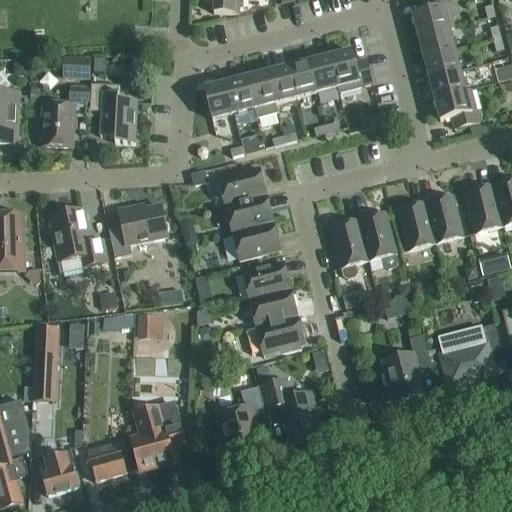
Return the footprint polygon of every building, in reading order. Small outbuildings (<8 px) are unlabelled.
[(201,0),(202,2),(214,2),(214,16),(239,17),(239,0),(201,0)] [(412,17),(418,39),(450,31),(450,32),(450,31),(454,29),(446,0),(430,0),(421,2),(424,14),(412,17)] [(492,7),(484,9),(487,21),(495,19),(492,7)] [(489,30),(493,42),(501,40),(498,28),(489,30)] [(418,39),(423,60),(455,52),(450,32),(450,31),(418,39)] [(504,51),(501,40),(493,42),(496,54),(504,51)] [(423,60),(429,81),(461,73),(455,52),(423,60)] [(338,90),(339,94),(372,86),(366,61),(354,64),(351,53),(330,58),(338,90)] [(309,63),(317,95),(338,90),(330,58),(309,63)] [(90,60),(63,59),(62,81),(89,82),(90,60)] [(93,59),(92,75),(106,75),(106,59),(93,59)] [(140,61),(125,60),(124,85),(139,85),(140,61)] [(29,62),(13,62),(13,78),(29,78),(29,62)] [(288,69),(296,100),(317,95),(309,63),(288,69)] [(267,74),(275,106),(296,100),(288,69),(267,74)] [(429,81),(434,102),(466,94),(466,93),(470,92),(470,93),(471,93),(470,91),(466,92),(461,73),(429,81)] [(246,79),(254,111),(257,120),(278,115),(275,106),(267,74),(246,79)] [(225,85),(233,116),(254,111),(246,79),(225,85)] [(212,122),(233,116),(225,85),(204,90),(212,122)] [(90,86),(89,114),(100,114),(99,139),(114,140),(114,146),(135,147),(137,103),(117,102),(117,88),(90,86)] [(30,89),(29,104),(39,104),(40,90),(30,89)] [(44,107),(42,148),(72,149),(73,119),(85,119),(86,106),(88,106),(89,90),(69,89),(67,108),(44,107)] [(479,125),(471,93),(470,93),(470,92),(466,93),(466,94),(434,102),(440,123),(451,120),(454,131),(479,125)] [(0,146),(16,147),(18,96),(0,95),(0,146)] [(369,122),(371,130),(383,127),(381,119),(369,122)] [(325,127),(327,135),(339,132),(337,124),(325,127)] [(316,138),(327,135),(325,127),(313,130),(316,138)] [(283,138),(286,146),(297,143),(295,135),(283,138)] [(274,149),(286,146),(283,138),(271,141),(274,149)] [(242,148),(244,156),(255,153),(253,145),(242,148)] [(232,159),(244,156),(242,148),(230,151),(232,159)] [(198,152),(197,156),(200,159),(204,160),(207,157),(207,153),(205,150),(201,150),(198,152)] [(218,180),(226,209),(266,198),(259,170),(218,180)] [(205,174),(191,178),(194,189),(208,185),(205,174)] [(511,183),(492,188),(502,229),(511,226),(511,183)] [(475,236),(502,229),(492,188),(465,195),(475,236)] [(226,209),(233,236),(273,225),(266,198),(226,209)] [(425,205),(435,246),(463,239),(453,198),(425,205)] [(408,253),(435,246),(425,205),(398,212),(408,253)] [(121,228),(108,231),(114,261),(131,257),(130,249),(168,240),(161,208),(133,214),(132,210),(117,213),(121,228)] [(84,271),(108,266),(103,242),(88,245),(81,212),(51,219),(61,264),(57,265),(60,281),(85,276),(84,271)] [(358,223),(368,263),(369,263),(372,272),(384,269),(388,271),(396,269),(398,264),(396,256),(386,216),(358,223)] [(0,274),(24,273),(22,218),(0,218),(0,274)] [(330,231),(341,270),(343,279),(347,282),(355,279),(358,275),(355,267),(368,263),(358,223),(330,231)] [(280,252),(273,225),(233,236),(239,263),(280,252)] [(184,240),(185,247),(198,243),(196,236),(184,240)] [(196,246),(187,248),(190,259),(198,257),(196,246)] [(506,255),(478,262),(482,278),(510,271),(506,255)] [(242,274),(249,303),(290,292),(283,264),(242,274)] [(476,268),(465,271),(468,282),(478,279),(476,268)] [(213,306),(207,278),(195,280),(201,308),(213,306)] [(487,282),(492,303),(506,300),(501,279),(487,282)] [(417,284),(409,286),(412,297),(423,294),(421,286),(417,284)] [(409,286),(397,288),(400,300),(412,297),(409,286)] [(481,287),(467,291),(468,299),(476,304),(485,302),(481,287)] [(181,292),(174,293),(175,306),(182,305),(183,305),(181,292)] [(249,303),(256,329),(297,319),(290,292),(249,303)] [(392,303),(389,293),(378,296),(380,307),(392,303)] [(117,310),(115,294),(98,297),(100,312),(117,310)] [(355,295),(342,298),(346,312),(358,309),(355,295)] [(376,307),(372,296),(361,299),(364,309),(376,307)] [(511,355),(511,310),(501,313),(511,355)] [(196,328),(210,325),(208,312),(198,315),(196,328)] [(134,316),(103,321),(102,332),(112,333),(133,330),(134,316)] [(138,318),(138,341),(155,342),(156,318),(138,318)] [(260,345),(263,357),(304,347),(297,319),(256,329),(246,332),(244,336),(246,346),(250,348),(260,345)] [(89,324),(88,336),(99,337),(99,325),(99,323),(88,323),(89,324)] [(507,373),(497,332),(495,325),(482,329),(481,327),(437,339),(442,355),(439,356),(448,390),(498,377),(497,376),(507,373)] [(70,327),(70,332),(77,337),(76,351),(83,351),(84,327),(70,327)] [(210,328),(199,331),(201,343),(213,340),(210,328)] [(36,330),(33,390),(33,402),(56,403),(60,332),(36,330)] [(433,374),(423,337),(409,340),(413,355),(382,363),(393,403),(424,395),(419,378),(433,374)] [(202,365),(196,367),(199,379),(216,375),(213,362),(202,365)] [(256,372),(256,375),(257,377),(259,378),(261,379),(264,379),(266,378),(267,376),(267,373),(267,371),(266,369),(264,368),(261,368),(259,369),(257,370),(256,372)] [(286,380),(259,387),(266,412),(280,409),(288,443),(321,434),(311,395),(291,400),(286,380)] [(265,416),(258,389),(240,393),(245,410),(218,417),(229,458),(260,450),(252,419),(265,416)] [(0,406),(0,511),(24,506),(17,481),(27,478),(22,461),(12,463),(11,460),(29,456),(30,434),(24,413),(22,406),(21,402),(0,406)] [(130,441),(140,474),(172,464),(169,453),(184,449),(172,404),(133,415),(140,438),(130,441)] [(113,446),(86,453),(95,486),(127,478),(120,455),(116,456),(113,446)] [(47,471),(39,473),(41,479),(47,500),(79,490),(73,470),(74,470),(72,464),(70,456),(69,454),(44,461),(47,471)]
